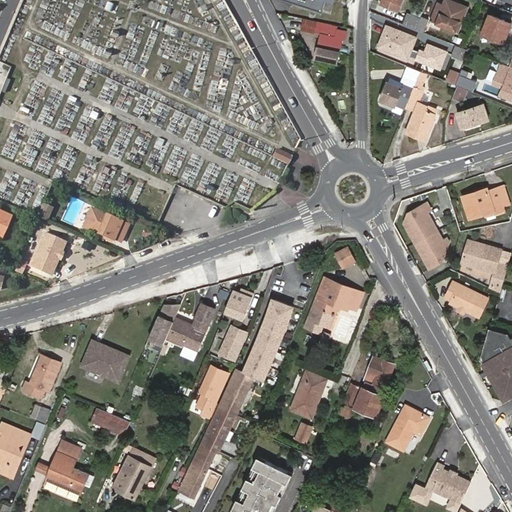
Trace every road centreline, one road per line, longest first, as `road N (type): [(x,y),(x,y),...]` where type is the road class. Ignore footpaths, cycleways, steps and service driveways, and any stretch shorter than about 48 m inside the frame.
road 1 (tertiary): [(0,319),(276,225)]
road 2 (tertiary): [(236,0),(327,178)]
road 3 (tertiary): [(416,304),(511,472)]
road 4 (tertiary): [(352,162),(328,142),(253,0)]
road 5 (residential): [(366,166),(363,0)]
